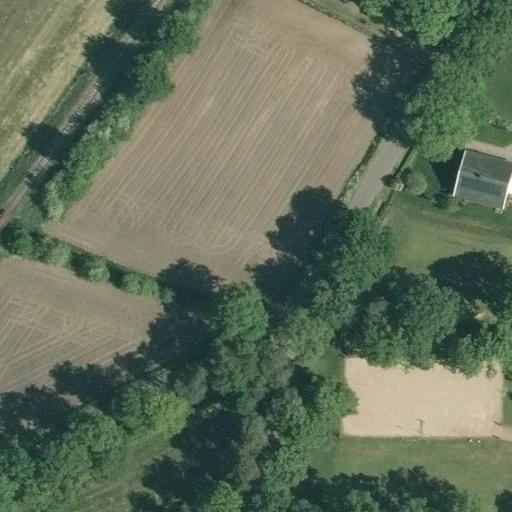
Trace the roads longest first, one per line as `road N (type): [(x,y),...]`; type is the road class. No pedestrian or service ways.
road 1 (tertiary): [(295,307),(480,0)]
road 2 (tertiary): [(0,466),(222,355),(295,307)]
road 3 (unclassified): [(251,511),(295,307)]
